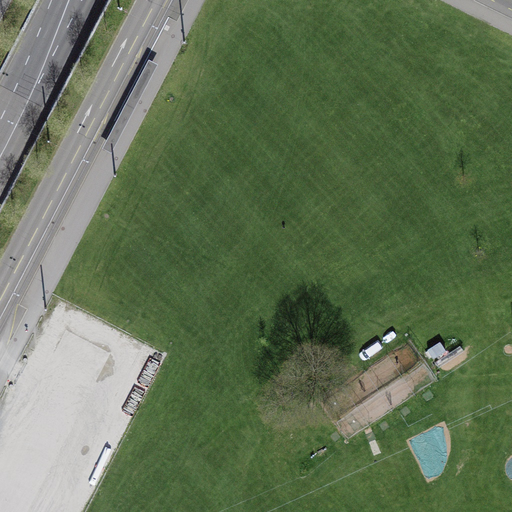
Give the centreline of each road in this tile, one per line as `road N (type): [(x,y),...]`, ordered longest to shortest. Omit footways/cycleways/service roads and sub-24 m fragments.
road 1 (primary): [(0,308),(156,0)]
road 2 (primary): [(70,0),(0,135)]
